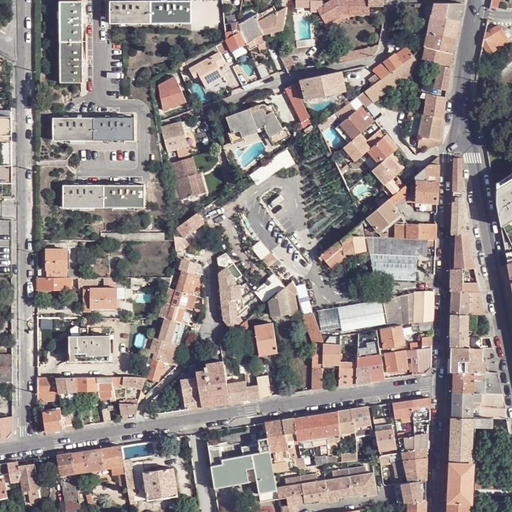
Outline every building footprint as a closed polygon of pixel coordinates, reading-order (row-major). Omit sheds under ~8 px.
[(83,82),(82,0),(60,0),(61,82),(83,82)] [(191,23),(191,0),(179,0),(110,1),(111,23),(191,23)] [(287,7),(287,0),(282,0),(282,5),(284,9),(277,13),(259,22),(264,34),(284,29),(287,7)] [(318,8),(322,5),(322,0),(295,0),(296,10),(318,9),(318,8)] [(383,6),(383,0),(331,0),(322,5),(318,8),(318,9),(326,22),(344,13),(350,13),(350,14),(370,14),(370,7),(383,6)] [(434,3),(427,32),(456,39),(460,21),(464,4),(434,3)] [(259,22),(277,13),(274,7),(258,15),(259,22)] [(234,36),(259,22),(258,15),(259,14),(239,25),(238,22),(231,24),(233,31),(234,36)] [(264,35),(264,34),(259,22),(234,36),(227,39),(227,40),(230,47),(233,53),(249,44),(252,50),(259,46),(256,40),(264,35)] [(226,32),(233,31),(231,24),(225,25),(226,32)] [(483,34),(482,43),(489,53),(509,41),(499,25),(483,34)] [(427,32),(424,46),(453,53),(454,46),(456,39),(427,32)] [(415,34),(388,39),(390,46),(416,41),(415,34)] [(259,46),(267,42),(264,35),(256,40),(259,46)] [(186,61),(189,67),(219,51),(220,52),(230,47),(227,40),(194,57),(186,61)] [(379,49),(379,46),(373,47),(338,54),(340,63),(356,61),(372,57),(374,56),(377,53),(379,49)] [(453,53),(424,46),(421,58),(452,65),(452,59),(453,53)] [(384,63),(375,70),(377,73),(381,78),(412,55),(406,47),(395,55),(384,63)] [(226,63),(220,52),(219,51),(189,67),(195,77),(200,74),(202,78),(205,85),(224,75),(219,67),(226,63)] [(283,60),(286,67),(292,64),(288,53),(281,56),(283,60)] [(381,78),(371,86),(365,90),(371,98),(373,102),(391,88),(406,77),(420,66),(412,55),(381,78)] [(451,73),(451,67),(439,65),(435,88),(447,91),(448,91),(451,73)] [(272,74),(269,67),(261,70),(264,78),(272,74)] [(301,101),(305,100),(345,91),(341,71),(301,80),(301,81),(294,85),(301,101)] [(187,99),(176,73),(157,80),(162,109),(168,107),(187,99)] [(406,77),(391,88),(396,94),(410,83),(406,77)] [(294,85),(286,88),(301,120),(301,124),(305,134),(313,128),(311,122),(305,110),(301,101),(294,85)] [(445,107),(446,98),(428,94),(428,100),(426,109),(425,114),(443,117),(445,107)] [(382,98),(380,105),(388,107),(389,100),(382,98)] [(337,115),(351,103),(350,101),(335,112),(337,115)] [(361,105),(356,109),(351,103),(337,115),(342,121),(339,123),(352,138),(342,146),(354,160),(367,149),(382,136),(377,130),(367,139),(365,141),(359,133),(360,131),(373,121),(365,112),(366,111),(361,105)] [(229,133),(231,139),(233,144),(243,140),(242,137),(258,132),(258,129),(265,127),(266,133),(270,138),(275,146),(290,137),(286,129),(283,130),(276,117),(274,116),(277,114),(272,106),(267,108),(266,106),(265,105),(263,105),(262,105),(260,105),(260,106),(259,107),(258,108),(258,110),(258,111),(251,113),(250,109),(226,118),(231,133),(229,133)] [(442,130),(443,117),(425,114),(424,114),(419,136),(420,137),(419,145),(428,146),(436,140),(440,141),(442,130)] [(0,141),(1,142),(11,141),(11,135),(10,116),(0,116),(0,141)] [(135,139),(135,116),(54,118),(54,140),(135,139)] [(325,120),(318,125),(321,132),(329,126),(329,125),(334,120),(331,116),(325,120)] [(180,122),(161,128),(167,152),(175,150),(176,155),(178,158),(189,155),(188,151),(180,122)] [(365,141),(367,139),(360,131),(359,133),(365,141)] [(397,147),(386,133),(382,136),(394,150),(397,147)] [(384,184),(396,173),(402,168),(396,161),(389,153),(393,150),(394,150),(382,136),(367,149),(378,163),(371,168),(384,184)] [(0,165),(11,165),(11,153),(11,141),(1,142),(1,152),(1,156),(0,155),(0,165)] [(232,145),(231,142),(223,145),(227,156),(230,155),(228,150),(227,148),(229,146),(232,145)] [(295,162),(289,149),(280,154),(253,173),(259,181),(284,163),(286,166),(295,162)] [(389,153),(396,161),(399,159),(393,150),(389,153)] [(197,174),(191,157),(169,163),(181,200),(200,194),(194,174),(197,174)] [(439,163),(439,157),(438,158),(426,168),(417,175),(417,181),(416,181),(415,192),(415,201),(415,204),(415,206),(419,206),(420,202),(437,203),(439,163)] [(453,191),(454,191),(462,191),(462,158),(455,158),(453,191)] [(0,183),(11,183),(11,174),(11,165),(0,165),(0,183)] [(236,185),(230,168),(221,171),(228,190),(236,185)] [(205,192),(199,173),(197,174),(194,174),(200,194),(205,192)] [(384,190),(399,177),(396,173),(384,184),(381,186),(384,190)] [(511,175),(495,186),(495,199),(499,222),(500,222),(503,226),(511,220),(511,175)] [(391,198),(406,185),(399,177),(384,190),(391,198)] [(145,206),(145,184),(64,184),(64,207),(145,206)] [(392,205),(403,195),(405,194),(407,186),(406,185),(391,198),(389,199),(380,206),(364,220),(363,220),(365,224),(371,222),(379,232),(400,215),(392,205)] [(462,191),(454,191),(453,202),(461,202),(462,196),(462,191)] [(412,201),(415,201),(415,192),(404,196),(408,201),(412,201)] [(380,206),(389,199),(384,194),(379,198),(378,197),(375,200),(380,206)] [(462,207),(453,208),(453,221),(465,220),(463,213),(462,207)] [(197,213),(173,230),(175,240),(176,250),(182,248),(181,239),(204,222),(197,213)] [(364,227),(365,224),(363,220),(350,232),(352,236),(362,236),(364,236),(365,236),(364,227)] [(467,234),(465,220),(453,221),(453,228),(452,234),(467,234)] [(511,287),(511,246),(503,226),(500,222),(499,222),(511,287)] [(436,240),(437,225),(395,223),(394,238),(422,239),(428,239),(436,240)] [(370,226),(364,227),(365,236),(366,236),(372,237),(371,231),(370,226)] [(364,249),(362,236),(352,236),(350,232),(342,239),(342,238),(321,256),(330,266),(344,254),(365,251),(364,249)] [(470,243),(467,234),(452,234),(453,244),(456,243),(470,243)] [(377,250),(378,237),(372,237),(366,236),(365,236),(364,236),(367,249),(377,250)] [(422,239),(394,238),(378,237),(377,250),(422,251),(422,245),(422,239)] [(277,259),(262,240),(253,248),(262,258),(269,266),(277,259)] [(475,267),(470,243),(456,243),(456,264),(455,269),(475,267)] [(47,250),(47,278),(67,278),(67,269),(67,249),(47,250)] [(418,256),(368,254),(376,279),(416,281),(418,256)] [(195,273),(198,263),(178,257),(177,257),(175,267),(183,269),(195,273)] [(234,280),(242,274),(233,262),(219,272),(223,319),(228,325),(238,315),(244,309),(243,297),(241,297),(240,284),(235,284),(234,280)] [(201,264),(198,263),(195,273),(204,276),(201,264)] [(455,269),(451,269),(451,280),(450,291),(453,291),(464,292),(470,292),(480,293),(475,267),(455,269)] [(67,269),(67,278),(71,277),(83,278),(83,270),(67,269)] [(189,294),(195,273),(183,269),(182,273),(174,270),(171,277),(169,287),(189,294)] [(37,278),(37,290),(59,290),(59,294),(64,294),(65,293),(64,290),(66,289),(71,290),(71,278),(71,277),(67,278),(47,278),(37,278)] [(83,278),(71,277),(71,278),(80,278),(80,288),(84,288),(117,288),(117,277),(83,278)] [(143,277),(131,278),(131,288),(142,288),(143,277)] [(272,315),(274,315),(289,313),(290,316),(297,315),(294,295),(297,294),(295,284),(293,280),(292,281),(270,300),(272,314),(272,315)] [(269,282),(255,293),(263,302),(276,292),(269,282)] [(165,301),(185,307),(189,294),(169,287),(165,301)] [(117,308),(117,288),(84,288),(84,308),(106,307),(117,308)] [(433,321),(433,291),(415,293),(382,299),(386,322),(387,328),(401,326),(403,326),(414,324),(419,323),(433,321)] [(470,292),(464,292),(453,291),(453,302),(452,313),(468,314),(469,311),(470,292)] [(185,307),(190,309),(195,295),(189,294),(185,307)] [(0,304),(12,305),(12,296),(0,295),(0,304)] [(381,299),(316,308),(320,333),(384,324),(381,299)] [(257,317),(272,314),(270,300),(265,304),(256,312),(257,317)] [(178,321),(180,322),(185,307),(165,301),(162,308),(160,316),(178,321)] [(148,313),(160,316),(162,308),(149,306),(148,313)] [(257,319),(257,317),(256,312),(251,316),(247,320),(247,322),(257,319)] [(468,314),(452,313),(452,325),(451,336),(468,337),(468,332),(468,314)] [(470,314),(468,314),(468,332),(474,332),(476,332),(476,315),(470,314)] [(238,315),(228,325),(233,331),(240,326),(245,322),(244,322),(238,315)] [(321,336),(320,333),(313,315),(303,317),(314,346),(312,390),(322,389),(323,364),(324,344),(324,343),(321,336)] [(154,335),(172,340),(178,321),(160,316),(160,318),(154,335)] [(248,329),(247,322),(247,320),(244,322),(245,322),(240,326),(241,329),(244,330),(248,329)] [(420,331),(432,330),(433,325),(433,321),(419,323),(420,331)] [(277,352),(273,322),(255,325),(259,355),(277,352)] [(387,328),(380,329),(384,349),(404,346),(401,326),(387,328)] [(96,360),(109,360),(109,335),(86,336),(86,328),(79,328),(79,336),(68,336),(68,361),(82,361),(86,361),(93,360),(96,360)] [(377,381),(384,380),(380,355),(378,340),(372,341),(367,342),(366,332),(359,333),(359,338),(358,356),(357,368),(367,366),(370,382),(377,381)] [(172,340),(154,335),(148,356),(154,358),(164,361),(166,361),(172,363),(178,342),(172,340)] [(340,365),(340,362),(341,338),(340,336),(329,336),(329,337),(329,344),(324,344),(323,364),(340,365)] [(422,349),(432,347),(432,336),(422,337),(422,349)] [(468,337),(451,336),(451,342),(451,348),(452,348),(452,347),(469,347),(470,337),(468,337)] [(481,348),(481,337),(478,337),(474,337),(473,337),(470,337),(469,347),(473,348),(475,348),(478,348),(481,348)] [(350,356),(358,356),(359,338),(341,338),(340,362),(350,361),(350,356)] [(221,342),(195,364),(195,365),(196,371),(201,407),(216,405),(230,403),(227,384),(226,377),(225,366),(221,342)] [(431,357),(432,347),(422,349),(420,349),(411,350),(385,354),(387,372),(408,370),(406,358),(411,357),(412,375),(426,373),(431,367),(431,357)] [(452,347),(452,348),(452,360),(451,372),(454,372),(474,372),(474,361),(475,348),(473,348),(469,347),(452,347)] [(0,366),(13,367),(13,358),(13,354),(1,355),(0,354),(0,366)] [(158,380),(161,370),(164,361),(154,358),(148,356),(145,366),(147,367),(150,368),(148,377),(158,380)] [(347,385),(356,384),(357,368),(358,356),(350,356),(350,361),(340,362),(340,365),(339,372),(339,386),(347,385)] [(170,370),(172,363),(166,361),(164,361),(161,370),(168,372),(170,370)] [(498,373),(497,362),(474,361),(474,372),(482,373),(485,372),(493,373),(498,373)] [(195,365),(195,364),(182,375),(176,380),(177,382),(182,381),(185,395),(182,399),(183,407),(187,410),(201,407),(196,371),(195,365)] [(356,384),(370,382),(367,366),(357,368),(356,384)] [(474,372),(454,372),(454,382),(454,393),(473,393),(474,380),(474,372)] [(485,382),(485,372),(482,373),(481,381),(474,380),(473,393),(481,393),(489,394),(493,394),(493,391),(484,391),(484,383),(485,382)] [(493,383),(493,373),(485,372),(485,382),(484,383),(484,391),(493,391),(493,383)] [(259,398),(270,397),(267,374),(256,376),(257,385),(259,398)] [(123,384),(142,387),(145,377),(123,376),(111,377),(113,385),(123,385),(123,384)] [(239,376),(226,377),(227,384),(240,382),(239,376)] [(77,395),(74,377),(57,378),(60,392),(61,399),(77,397),(77,395)] [(89,396),(100,396),(97,377),(74,377),(77,395),(79,395),(78,389),(88,388),(89,396)] [(108,402),(116,401),(113,385),(111,377),(97,377),(100,396),(100,400),(108,399),(108,402)] [(60,392),(57,378),(37,378),(37,393),(37,395),(43,395),(43,393),(60,392)] [(245,401),(259,398),(257,385),(241,388),(240,382),(227,384),(230,403),(245,401)] [(503,394),(500,382),(493,383),(493,391),(493,394),(503,394)] [(61,401),(61,399),(60,392),(43,393),(43,395),(37,395),(37,402),(51,402),(61,401)] [(473,393),(454,393),(453,405),(452,417),(473,417),(473,409),(473,402),(473,393)] [(481,393),(473,393),(473,402),(481,402),(481,393)] [(430,398),(413,401),(413,416),(414,422),(429,419),(430,408),(430,398)] [(121,414),(135,412),(137,403),(138,400),(120,403),(121,414)] [(62,409),(61,401),(51,402),(51,408),(58,407),(58,410),(60,409),(61,417),(63,416),(63,413),(62,409)] [(413,416),(413,401),(403,402),(393,404),(396,419),(400,418),(413,416)] [(390,416),(388,404),(382,405),(384,417),(390,416)] [(371,407),(374,420),(380,419),(379,406),(371,407)] [(371,424),(368,407),(359,409),(350,410),(352,423),(353,428),(371,424)] [(152,408),(147,409),(143,416),(153,415),(152,408)] [(508,418),(506,409),(505,408),(480,408),(480,409),(481,409),(481,417),(494,418),(508,418)] [(46,431),(65,428),(63,416),(61,417),(60,409),(58,410),(43,412),(44,421),(46,431)] [(480,409),(473,409),(473,417),(481,417),(481,409),(480,409)] [(352,423),(350,410),(344,411),(338,412),(339,425),(352,423)] [(65,428),(72,427),(70,412),(63,413),(63,416),(65,428)] [(323,437),(340,434),(339,425),(338,412),(331,413),(320,415),(293,419),(284,420),(286,434),(297,432),(298,441),(302,440),(311,438),(323,437)] [(0,438),(9,438),(13,431),(13,416),(0,418),(0,438)] [(473,417),(452,417),(451,463),(471,464),(472,426),(473,417)] [(481,417),(473,417),(472,426),(493,427),(494,418),(481,417)] [(275,421),(265,423),(267,432),(271,451),(273,462),(275,472),(297,469),(295,461),(292,458),(291,457),(288,448),(287,445),(286,434),(284,420),(275,421)] [(354,433),(353,428),(352,423),(339,425),(340,434),(354,433)] [(427,434),(427,425),(414,427),(414,431),(414,436),(427,434)] [(380,451),(396,448),(392,429),(376,431),(380,451)] [(205,431),(193,435),(196,443),(208,439),(205,431)] [(278,487),(275,472),(273,462),(271,451),(267,432),(264,433),(265,439),(260,440),(260,443),(243,447),(245,456),(223,459),(221,447),(210,449),(215,487),(258,480),(262,502),(280,499),(278,487)] [(297,432),(286,434),(287,445),(298,443),(298,441),(297,432)] [(324,444),(340,442),(340,434),(323,437),(324,444)] [(427,442),(427,434),(414,436),(405,437),(407,452),(427,450),(427,442)] [(324,444),(323,437),(311,438),(313,446),(324,444)] [(303,447),(313,446),(311,438),(302,440),(303,447)] [(123,460),(121,445),(116,446),(107,447),(94,449),(84,451),(87,471),(124,465),(123,460)] [(408,461),(398,462),(400,478),(410,477),(411,481),(426,480),(426,469),(426,458),(427,454),(427,450),(407,452),(406,452),(408,461)] [(74,472),(87,471),(84,451),(78,452),(71,453),(74,472)] [(60,475),(74,472),(71,453),(58,455),(60,475)] [(343,462),(357,460),(356,453),(342,455),(343,462)] [(317,466),(328,464),(326,457),(326,455),(316,456),(317,466)] [(328,464),(338,463),(336,455),(326,457),(328,464)] [(381,456),(379,456),(380,466),(381,466),(381,467),(390,465),(390,463),(389,455),(381,456)] [(129,496),(134,495),(137,494),(132,461),(132,459),(123,460),(124,465),(126,473),(128,486),(129,496)] [(297,469),(306,467),(305,460),(305,459),(295,461),(297,469)] [(19,467),(18,461),(13,462),(9,463),(11,473),(10,473),(12,482),(21,481),(19,467)] [(11,473),(9,463),(0,464),(0,476),(2,476),(2,475),(10,473),(11,473)] [(471,464),(451,463),(449,501),(469,502),(471,502),(472,500),(472,494),(472,488),(472,482),(473,465),(472,464),(471,464)] [(38,488),(34,465),(19,467),(21,481),(23,491),(31,489),(38,488)] [(278,487),(280,499),(287,498),(288,506),(282,508),(282,511),(296,511),(295,507),(298,507),(298,504),(305,502),(316,500),(316,503),(340,499),(340,497),(368,492),(368,495),(379,493),(376,471),(365,473),(364,465),(332,471),(333,478),(326,479),(318,480),(316,473),(301,476),(285,478),(286,486),(278,487)] [(148,499),(178,495),(174,468),(144,473),(148,499)] [(121,487),(128,486),(126,473),(119,474),(121,487)] [(76,482),(75,476),(61,479),(64,496),(78,494),(77,488),(76,485),(76,482)] [(408,482),(398,484),(397,504),(405,503),(409,503),(425,500),(426,490),(426,480),(411,481),(408,481),(408,482)] [(511,483),(472,482),(472,488),(472,494),(511,495),(511,483)] [(42,507),(38,488),(31,489),(33,500),(25,501),(26,511),(42,507)] [(78,494),(64,496),(66,509),(80,507),(78,494)] [(8,497),(0,498),(0,506),(9,505),(8,502),(8,497)] [(425,511),(425,500),(409,503),(409,510),(409,511),(425,511)] [(468,511),(469,502),(449,501),(448,511),(468,511)]
